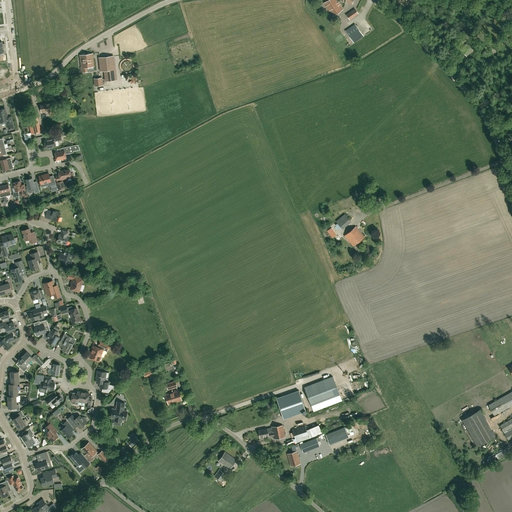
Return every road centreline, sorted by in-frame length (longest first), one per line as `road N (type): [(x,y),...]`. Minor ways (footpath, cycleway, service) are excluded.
road 1 (unclassified): [(104,480),(156,433),(202,420),(238,439),(321,511)]
road 2 (unclassified): [(511,173),(478,106),(373,0)]
road 3 (unclassified): [(17,90),(174,0)]
road 4 (residential): [(23,455),(72,446),(94,427),(99,395),(88,388)]
